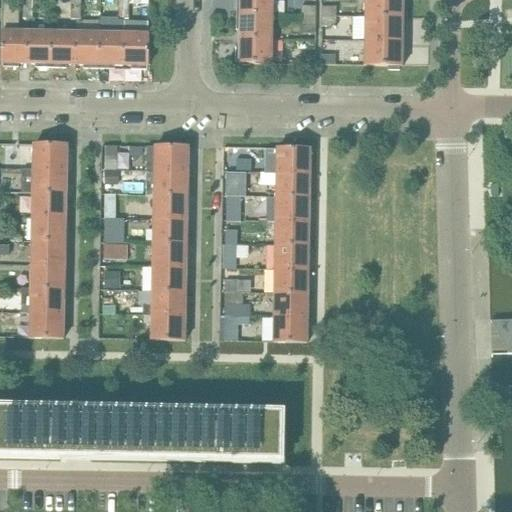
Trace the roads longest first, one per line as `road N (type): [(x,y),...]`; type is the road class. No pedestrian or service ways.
road 1 (residential): [(459,485),(0,481)]
road 2 (residential): [(451,108),(459,485)]
road 3 (residential): [(451,108),(187,103)]
road 4 (residential): [(187,103),(0,99)]
